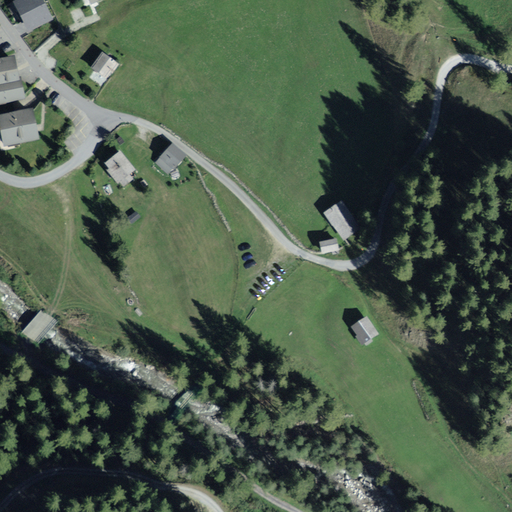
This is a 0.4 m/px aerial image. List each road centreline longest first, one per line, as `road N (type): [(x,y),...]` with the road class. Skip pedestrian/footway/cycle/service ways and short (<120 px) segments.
road 1 (track): [(211,365),(291,248),(341,265),(367,256),(431,130),(449,64),(462,58),(501,68)]
road 2 (track): [(221,511),(170,478),(99,467),(39,477),(0,507)]
road 3 (residential): [(107,114),(176,142),(291,248)]
road 4 (track): [(57,173),(69,208),(66,274),(50,313),(16,355)]
road 5 (track): [(163,424),(224,473),(294,511)]
road 6 (residential): [(0,15),(40,70),(107,114)]
road 7 (residential): [(0,175),(33,182),(57,173),(89,147),(107,114)]
road 8 (track): [(39,368),(163,424)]
